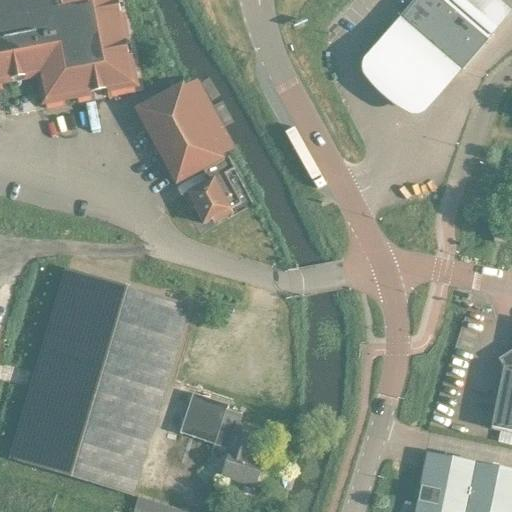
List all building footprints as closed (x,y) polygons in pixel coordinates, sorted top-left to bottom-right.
[(0,0),(0,80),(39,73),(44,101),(133,84),(116,0),(0,0)] [(413,0),(399,16),(462,70),(493,34),(453,0),(413,0)] [(511,11),(511,9),(500,0),(453,0),(493,34),(511,11)] [(462,70),(399,16),(363,59),(361,67),(362,74),(378,92),(396,107),(410,116),(418,115),(425,111),(462,70)] [(202,171),(207,182),(183,195),(191,210),(194,209),(203,224),(211,220),(213,223),(231,213),(229,210),(240,204),(224,174),(234,169),(227,157),(202,171)] [(493,242),(506,245),(509,230),(496,227),(493,242)] [(188,307),(64,271),(10,462),(134,497),(188,307)] [(511,360),(503,367),(501,375),(490,428),(511,432),(511,360)] [(241,415),(226,410),(228,405),(192,394),(179,434),(229,450),(221,476),(254,486),(262,460),(250,457),(258,431),(238,424),(241,415)] [(511,511),(511,469),(427,453),(417,502),(465,511),(511,511)] [(170,511),(172,507),(148,499),(144,511),(146,511),(170,511)] [(465,511),(417,502),(414,511),(465,511)]
